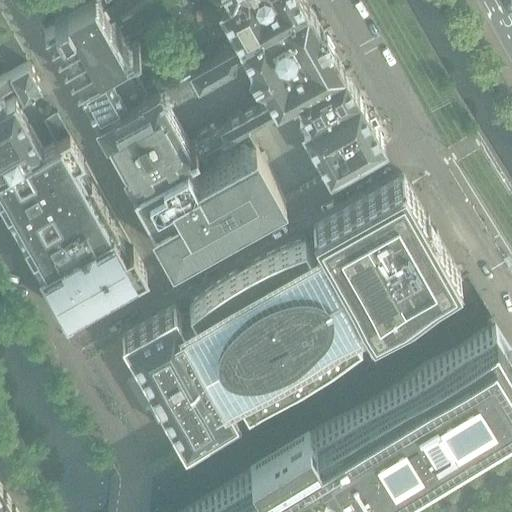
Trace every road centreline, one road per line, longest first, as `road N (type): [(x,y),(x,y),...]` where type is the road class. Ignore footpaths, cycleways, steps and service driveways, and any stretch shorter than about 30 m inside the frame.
road 1 (residential): [(173,282),(14,0)]
road 2 (residential): [(422,141),(173,282)]
road 3 (residential): [(128,511),(127,459),(63,343)]
road 4 (residential): [(422,141),(511,289)]
road 5 (residential): [(342,0),(422,141)]
road 6 (residential): [(63,343),(0,230)]
road 7 (residential): [(173,282),(63,343)]
